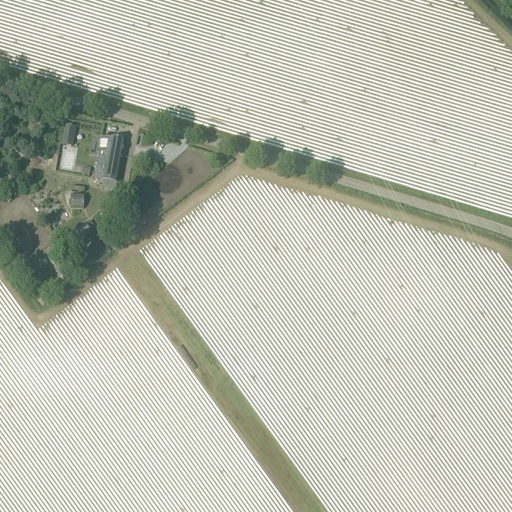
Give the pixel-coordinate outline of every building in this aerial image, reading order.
[(64,126),(60,145),(72,148),(75,128),(64,126)] [(99,149),(98,156),(92,181),(101,184),(101,181),(115,184),(124,142),(109,139),(109,141),(101,139),(99,149)] [(83,167),(81,175),(89,176),(90,169),(83,167)] [(83,209),(83,197),(70,196),(70,209),(83,209)] [(132,235),(148,223),(140,212),(124,224),(132,235)] [(93,237),(85,227),(84,226),(71,237),(80,248),(93,237)] [(39,256),(26,264),(34,277),(47,269),(39,256)]
